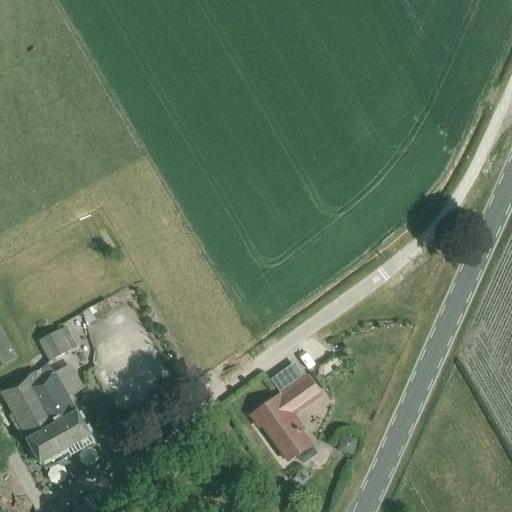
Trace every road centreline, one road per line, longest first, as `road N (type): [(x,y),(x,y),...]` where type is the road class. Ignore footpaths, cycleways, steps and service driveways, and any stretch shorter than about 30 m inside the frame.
road 1 (residential): [(83,511),(160,436),(391,269)]
road 2 (secondary): [(363,511),(511,179)]
